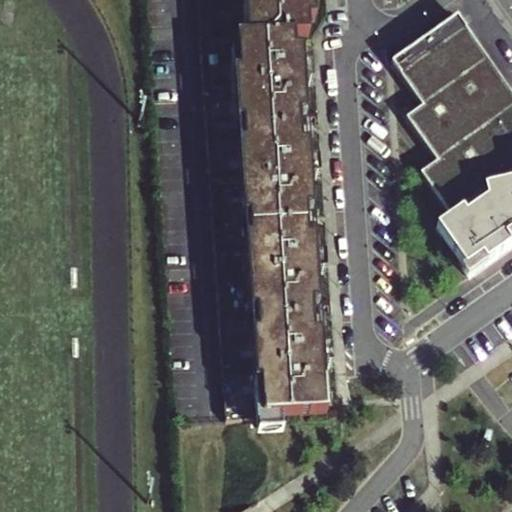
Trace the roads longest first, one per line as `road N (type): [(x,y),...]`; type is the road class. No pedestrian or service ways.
road 1 (residential): [(438,0),(366,37),(348,66),(365,340),(386,364),(408,364)]
road 2 (residential): [(408,364),(414,441),(355,511)]
road 3 (residential): [(511,292),(408,364)]
